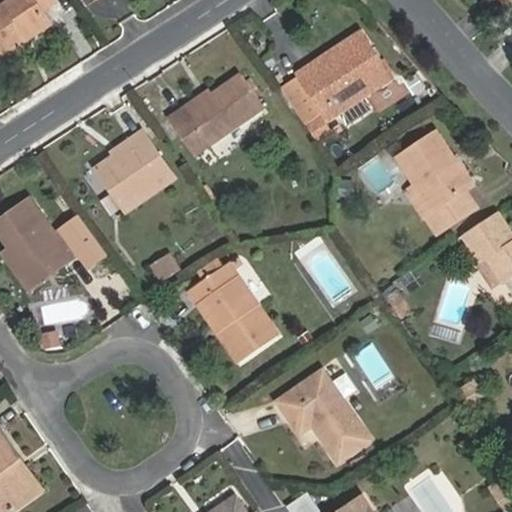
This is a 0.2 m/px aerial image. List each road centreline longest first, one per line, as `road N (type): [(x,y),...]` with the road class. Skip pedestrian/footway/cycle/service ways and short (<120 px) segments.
road 1 (residential): [(38,392),(83,460),(104,479),(132,482),(189,450),(201,434),(200,410),(172,362),(125,346)]
road 2 (residential): [(238,0),(0,151)]
road 3 (residential): [(511,107),(419,0)]
